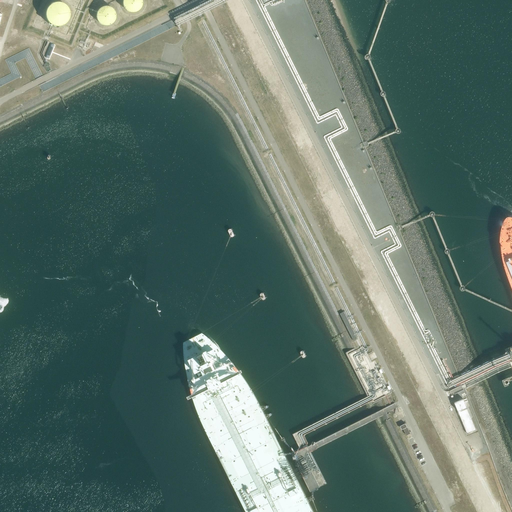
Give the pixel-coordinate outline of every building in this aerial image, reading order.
[(122,5),(124,8),(126,10),(128,12),(131,13),(134,12),(137,11),(139,9),(141,7),(142,4),(142,1),(141,0),(122,0),(122,2),(122,5)] [(45,16),(46,19),(48,22),(51,24),(54,26),(57,26),(60,26),(64,24),(66,22),(68,20),(69,16),(69,13),(68,9),(67,6),(64,4),(61,3),(57,2),(54,3),(51,4),(48,6),(46,9),(45,12),(45,16)] [(96,16),(96,19),(98,21),(100,24),(102,25),(105,26),(108,25),(111,24),(113,22),(114,20),(115,17),(115,13),(114,10),(111,8),(109,7),(105,6),(102,7),(100,8),(98,10),(96,13),(96,16)] [(350,324),(345,311),(340,313),(346,326),(350,324)] [(463,399),(454,402),(467,434),(476,430),(463,399)] [(402,430),(403,429),(406,436),(410,434),(405,424),(400,426),(402,430)]
